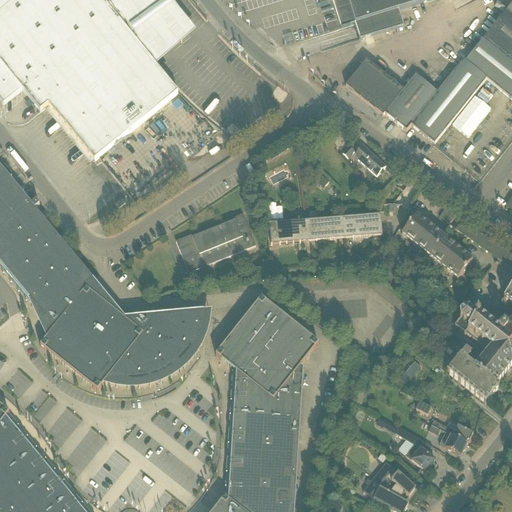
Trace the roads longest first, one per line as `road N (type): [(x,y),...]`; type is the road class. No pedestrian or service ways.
road 1 (unclassified): [(307,103),(295,125),(102,248),(90,244),(0,133)]
road 2 (residential): [(511,229),(337,112),(307,103)]
road 3 (unknown): [(192,36),(259,96),(247,117),(233,117),(169,54)]
road 4 (unknown): [(289,79),(460,26)]
road 5 (unclassified): [(307,103),(206,0)]
